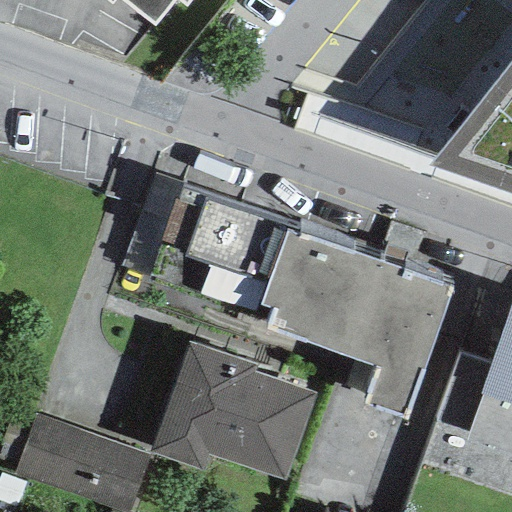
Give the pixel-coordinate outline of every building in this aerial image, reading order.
[(111,0),(121,8),(127,0),(111,0)] [(511,57),(428,162),(511,191),(511,57)] [(405,416),(450,286),(284,230),(286,227),(181,184),(157,239),(163,241),(147,277),(267,319),(264,327),(377,365),(363,402),(405,416)] [(511,299),(489,364),(456,353),(435,419),(466,429),(464,437),(511,452),(511,299)] [(187,340),(151,453),(204,470),(209,455),(285,480),(314,392),(256,374),(259,363),(187,340)] [(147,444),(29,407),(9,472),(127,509),(147,444)]
